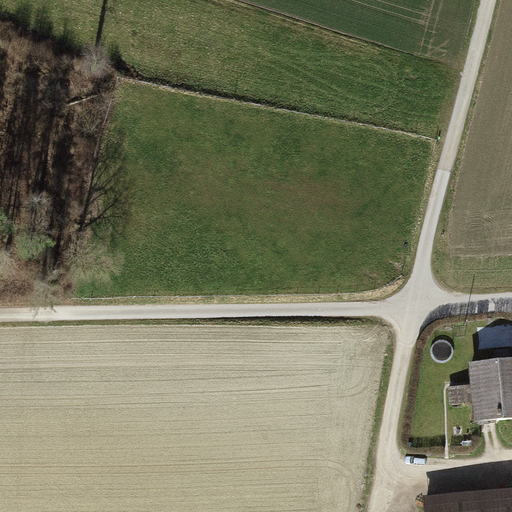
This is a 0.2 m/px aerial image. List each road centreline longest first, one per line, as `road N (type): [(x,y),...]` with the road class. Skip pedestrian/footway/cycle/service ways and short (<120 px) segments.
road 1 (track): [(0,312),(410,308),(489,0)]
road 2 (track): [(378,511),(410,308),(511,298)]
